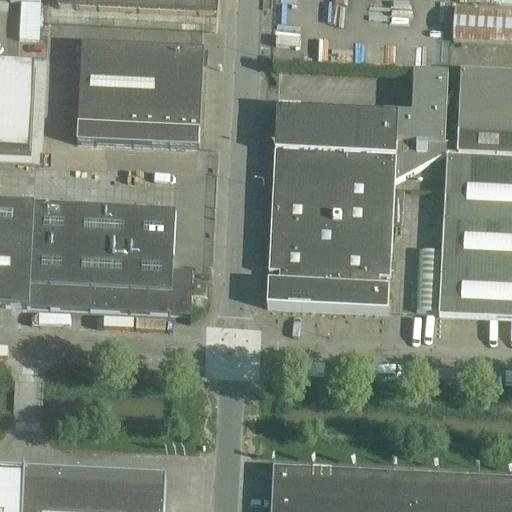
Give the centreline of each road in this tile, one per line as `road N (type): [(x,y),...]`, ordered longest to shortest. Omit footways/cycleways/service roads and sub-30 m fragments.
road 1 (unclassified): [(232,355),(251,0)]
road 2 (unclassified): [(232,355),(511,371)]
road 3 (unclassified): [(0,343),(232,355)]
road 4 (unclassified): [(224,511),(232,355)]
